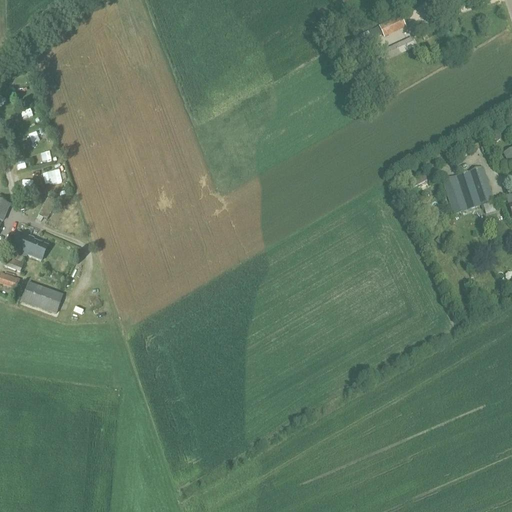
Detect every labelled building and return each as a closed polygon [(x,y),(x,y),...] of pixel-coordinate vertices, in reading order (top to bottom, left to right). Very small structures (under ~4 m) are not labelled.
[(379,27),(385,39),(407,28),(401,16),(379,27)] [(357,48),(372,41),(368,31),(353,38),(357,48)] [(411,39),(379,54),(383,64),(416,48),(411,39)] [(449,46),(441,50),(445,57),(453,53),(449,46)] [(458,214),(494,203),(482,168),(446,180),(458,214)] [(413,189),(431,180),(428,175),(410,184),(413,189)] [(0,202),(0,222),(2,224),(10,206),(0,202)] [(17,233),(9,252),(26,259),(27,257),(40,263),(47,247),(33,241),(34,240),(17,233)] [(19,274),(23,266),(6,259),(3,267),(19,274)] [(0,286),(15,292),(20,281),(0,274),(0,286)] [(56,316),(63,296),(28,283),(21,303),(56,316)]
